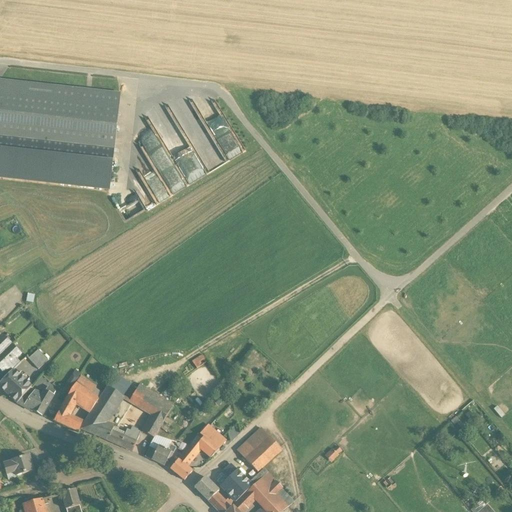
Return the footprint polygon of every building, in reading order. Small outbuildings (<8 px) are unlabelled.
[(119,98),(0,84),(0,138),(113,152),(119,98)] [(0,180),(108,192),(113,152),(0,138),(0,180)] [(135,203),(126,212),(133,219),(142,209),(135,203)] [(0,358),(11,348),(3,340),(0,340),(0,358)] [(11,348),(0,358),(0,371),(1,373),(3,373),(5,371),(15,361),(18,358),(19,355),(11,348)] [(48,363),(38,353),(28,362),(38,372),(48,363)] [(202,358),(192,365),(196,372),(206,365),(202,358)] [(15,361),(5,371),(10,376),(12,373),(19,366),(15,361)] [(31,390),(12,373),(10,376),(0,385),(0,390),(17,406),(25,397),(31,390)] [(92,390),(79,381),(72,392),(66,401),(76,407),(90,416),(99,402),(89,394),(92,390)] [(68,395),(52,386),(49,390),(55,394),(66,401),(68,395)] [(173,409),(139,388),(129,405),(152,418),(163,424),(173,409)] [(55,394),(49,390),(45,394),(52,399),(55,394)] [(84,426),(80,432),(99,440),(105,427),(122,400),(107,390),(102,397),(99,402),(90,416),(85,424),(84,426)] [(102,397),(92,390),(89,394),(99,402),(102,397)] [(42,398),(35,394),(30,400),(25,397),(17,406),(41,419),(51,402),(52,399),(45,394),(42,398)] [(66,401),(55,394),(52,399),(51,402),(61,409),(66,401)] [(66,401),(54,424),(64,429),(69,420),(76,407),(66,401)] [(163,424),(152,418),(147,428),(157,434),(163,424)] [(454,430),(464,422),(461,418),(452,426),(454,430)] [(82,425),(69,420),(64,429),(78,435),(82,426),(82,425)] [(124,440),(111,434),(113,430),(105,427),(99,440),(132,454),(140,435),(133,432),(131,436),(126,434),(124,440)] [(157,434),(147,428),(142,436),(153,441),(157,434)] [(209,430),(201,439),(203,440),(196,448),(200,452),(210,461),(226,445),(209,430)] [(261,432),(237,454),(257,475),(281,453),(261,432)] [(199,437),(189,448),(190,448),(194,451),(196,448),(203,440),(201,439),(199,437)] [(167,453),(158,449),(156,453),(151,463),(164,469),(167,462),(169,463),(176,450),(170,448),(167,453)] [(190,448),(178,463),(170,472),(184,483),(191,474),(186,470),(200,452),(196,448),(194,451),(190,448)] [(149,449),(144,460),(151,463),(156,453),(149,449)] [(333,453),(327,458),(331,463),(337,457),(341,453),(337,449),(333,453)] [(29,458),(11,463),(12,465),(4,468),(5,472),(6,477),(15,474),(16,478),(33,473),(29,458)] [(251,489),(231,468),(222,476),(228,483),(221,490),(233,502),(236,505),(251,489)] [(267,476),(247,494),(248,494),(255,502),(261,508),(281,491),(267,476)] [(218,494),(205,480),(194,490),(213,509),(219,502),(215,497),(218,494)] [(440,490),(430,498),(434,503),(444,495),(440,490)] [(80,511),(75,491),(62,495),(66,511),(80,511)] [(281,491),(261,508),(262,509),(264,511),(285,511),(293,504),(281,491)] [(255,502),(248,494),(244,498),(251,506),(255,502)] [(244,498),(229,511),(244,511),(251,506),(244,498)] [(45,511),(42,500),(23,506),(24,511),(45,511)] [(232,504),(228,501),(223,506),(229,511),(234,506),(232,504)] [(223,506),(219,502),(213,509),(215,511),(228,511),(229,511),(223,506)]
